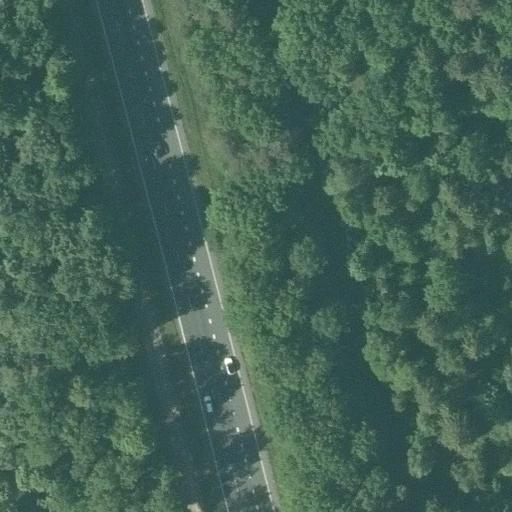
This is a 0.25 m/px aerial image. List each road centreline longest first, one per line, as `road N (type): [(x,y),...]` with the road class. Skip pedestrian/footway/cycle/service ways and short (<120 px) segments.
road 1 (track): [(419,511),(268,0)]
road 2 (motorway): [(241,511),(110,0)]
